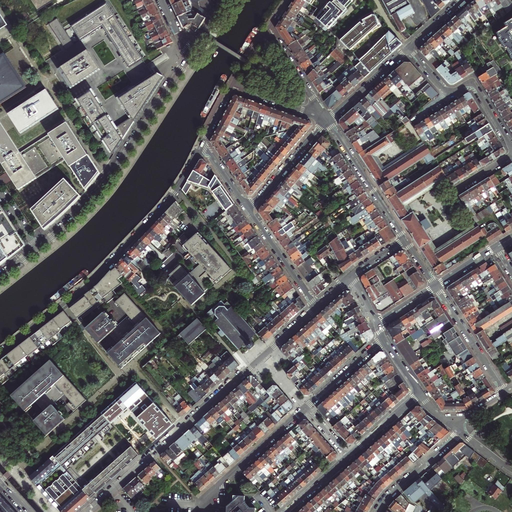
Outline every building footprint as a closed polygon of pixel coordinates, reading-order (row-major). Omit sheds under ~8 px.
[(30,0),(38,12),(53,1),(52,0),(30,0)] [(153,1),(152,0),(147,0),(143,2),(136,5),(139,11),(154,3),(153,1)] [(175,12),(177,17),(186,13),(191,11),(188,7),(190,6),(187,0),(184,0),(183,1),(172,6),(175,12)] [(294,0),(295,1),(299,3),(299,4),(303,7),(307,9),(310,5),(302,0),(294,0)] [(320,17),(318,20),(321,23),(328,30),(332,26),(334,27),(337,24),(335,22),(340,18),(343,15),(344,16),(346,15),(347,13),(346,12),(346,11),(347,10),(345,8),(351,2),(352,3),(354,0),(336,0),(337,0),(332,5),(330,7),(328,9),(327,8),(323,12),(320,16),(320,17)] [(404,36),(408,33),(406,30),(407,29),(402,21),(412,15),(415,13),(407,0),(381,0),(401,32),(404,36)] [(432,0),(421,0),(432,18),(437,13),(441,10),(434,2),(432,0)] [(432,0),(434,2),(441,10),(443,8),(446,6),(440,0),(432,0)] [(476,0),(475,1),(482,12),(488,8),(483,0),(476,0)] [(483,0),(488,8),(494,16),(496,14),(492,9),(496,7),(491,0),(483,0)] [(498,0),(501,4),(507,13),(511,8),(511,2),(510,0),(498,0)] [(293,3),(291,6),(304,14),(307,9),(303,7),(299,4),(299,3),(295,1),(293,3)] [(473,3),(470,5),(479,18),(484,15),(482,12),(475,1),(473,3)] [(156,6),(154,3),(139,11),(141,16),(148,13),(153,11),(152,10),(157,8),(156,6)] [(58,19),(49,24),(66,51),(103,27),(104,29),(107,34),(108,35),(113,44),(121,57),(125,62),(125,63),(129,68),(129,69),(144,60),(108,4),(107,5),(101,8),(101,9),(97,11),(85,19),(79,22),(78,23),(73,26),(72,25),(71,23),(65,27),(63,27),(62,25),(61,24),(59,21),(58,19)] [(468,6),(465,8),(469,14),(475,22),(477,21),(477,20),(479,18),(470,5),(468,6)] [(290,8),(289,10),(293,13),(292,13),(297,16),(301,18),(303,20),(304,18),(302,17),(304,14),(291,6),(290,8)] [(186,13),(177,17),(180,23),(183,30),(189,33),(191,30),(193,31),(195,28),(190,26),(191,25),(199,29),(202,24),(209,14),(200,8),(196,7),(194,11),(195,12),(193,15),(192,15),(186,17),(185,15),(186,15),(186,13)] [(158,12),(157,8),(152,10),(153,11),(148,13),(141,16),(144,22),(160,14),(158,12)] [(463,10),(456,17),(470,32),(473,30),(467,23),(469,20),(466,17),(469,14),(465,8),(463,10)] [(287,12),(285,15),(298,23),(300,20),(303,21),(304,20),(303,20),(301,18),(297,16),(292,13),(293,13),(289,10),(287,12)] [(161,17),(160,14),(144,22),(147,28),(154,24),(154,25),(158,23),(158,22),(162,20),(161,17)] [(340,41),(350,50),(350,51),(358,45),(359,43),(367,37),(368,35),(371,33),(381,27),(377,18),(375,14),(363,21),(361,22),(361,23),(355,28),(340,41)] [(284,17),(282,19),(287,22),(286,23),(291,26),(291,25),(295,28),(298,30),(299,28),(296,26),(298,23),(285,15),(284,17)] [(318,20),(312,15),(311,16),(314,20),(314,21),(320,24),(321,23),(318,20)] [(454,18),(451,21),(462,33),(463,34),(465,32),(467,35),(470,32),(456,17),(454,18)] [(281,22),(279,24),(292,33),(295,28),(291,25),(291,26),(286,23),(287,22),(282,19),(281,22)] [(511,32),(511,19),(504,24),(506,28),(497,34),(499,38),(498,39),(505,51),(507,50),(510,55),(510,56),(511,59),(511,35),(511,33),(511,32)] [(164,22),(162,20),(158,22),(158,23),(154,25),(154,24),(147,28),(149,32),(156,28),(156,30),(165,25),(164,22)] [(449,23),(446,25),(461,42),(464,40),(459,35),(462,33),(451,21),(449,23)] [(286,44),(288,46),(297,41),(301,39),(298,37),(292,33),(279,24),(276,28),(281,34),(286,44)] [(166,28),(165,25),(156,30),(157,31),(150,35),(152,38),(154,37),(159,35),(159,36),(163,34),(163,33),(167,30),(166,28)] [(444,27),(442,30),(451,40),(454,38),(459,44),(461,42),(446,25),(444,27)] [(169,33),(167,30),(163,33),(163,34),(159,36),(159,35),(154,37),(155,40),(153,41),(154,44),(157,43),(160,41),(159,39),(162,37),(163,40),(170,37),(169,33)] [(440,31),(437,34),(449,48),(452,46),(456,50),(458,48),(451,40),(442,30),(440,31)] [(359,60),(370,73),(376,68),(399,48),(403,44),(389,32),(383,38),(368,54),(363,57),(359,60)] [(435,35),(432,38),(439,46),(442,43),(443,45),(443,46),(448,51),(447,52),(451,56),(454,54),(455,54),(449,48),(437,34),(435,35)] [(171,39),(170,37),(163,40),(160,41),(157,43),(159,49),(173,42),(171,39)] [(290,49),(291,50),(295,48),(296,48),(300,46),(300,45),(305,42),(309,39),(307,37),(302,40),(298,43),(297,41),(288,46),(290,49)] [(361,55),(363,57),(368,54),(383,38),(382,37),(379,39),(372,46),(370,49),(366,52),(361,55)] [(340,41),(337,38),(337,47),(344,55),(350,50),(340,41)] [(430,40),(428,42),(439,55),(441,56),(443,55),(445,58),(448,55),(439,46),(432,38),(430,40)] [(293,54),(294,56),(303,50),(302,48),(305,45),(310,41),(309,39),(305,42),(300,45),(300,46),(296,48),(295,48),(291,50),(293,54)] [(469,43),(481,61),(485,59),(473,40),(469,43)] [(426,44),(423,46),(435,59),(439,55),(428,42),(426,44)] [(296,59),(297,60),(302,57),(302,58),(306,55),(310,52),(315,47),(314,45),(308,50),(308,49),(304,52),(303,50),(294,56),(296,59)] [(420,51),(432,65),(437,61),(435,59),(423,46),(422,47),(420,49),(420,51)] [(299,63),(301,65),(309,60),(313,57),(312,55),(317,49),(315,47),(310,52),(306,55),(302,58),(302,57),(297,60),(299,63)] [(344,55),(337,47),(330,54),(337,61),(327,70),(332,74),(348,60),(344,55)] [(59,70),(71,90),(101,70),(90,51),(59,70)] [(470,74),(474,72),(466,59),(463,61),(457,52),(455,54),(454,54),(460,63),(468,76),(470,74)] [(302,68),(303,69),(308,67),(313,65),(312,64),(316,62),(318,60),(323,55),(321,53),(314,59),(311,62),(309,60),(301,65),(302,68)] [(0,104),(26,87),(15,69),(5,54),(0,57),(0,104)] [(358,64),(355,67),(365,79),(368,76),(370,73),(359,60),(357,58),(355,60),(356,61),(355,61),(358,64)] [(306,74),(308,77),(318,66),(321,63),(318,60),(316,62),(312,64),(313,65),(308,67),(303,69),(306,74)] [(455,84),(463,79),(455,71),(452,74),(448,70),(445,67),(449,64),(446,60),(445,61),(446,62),(441,66),(436,70),(446,81),(449,84),(450,85),(452,85),(453,85),(454,85),(455,84)] [(432,65),(436,70),(441,66),(437,61),(432,65)] [(481,82),(482,84),(495,76),(502,71),(494,61),(488,65),(491,70),(484,74),(478,78),(481,82)] [(411,63),(404,63),(400,67),(394,72),(409,88),(413,85),(415,87),(418,88),(426,80),(418,72),(411,63)] [(465,78),(468,76),(460,63),(454,67),(453,65),(451,66),(455,71),(463,79),(465,78)] [(365,79),(355,67),(353,65),(348,69),(352,74),(360,83),(363,80),(365,79)] [(311,81),(312,83),(324,75),(321,69),(318,66),(308,77),(311,81)] [(358,85),(360,83),(352,74),(349,77),(349,75),(345,71),(342,74),(354,88),(358,85)] [(409,88),(394,72),(391,75),(388,78),(398,89),(403,84),(405,86),(404,87),(407,91),(410,94),(413,92),(409,88)] [(314,86),(316,88),(330,79),(326,74),(324,75),(312,83),(314,86)] [(352,90),(354,88),(342,74),(336,80),(337,81),(340,84),(348,93),(352,90)] [(130,95),(120,102),(126,116),(128,116),(128,117),(126,117),(129,124),(133,128),(148,105),(164,82),(166,78),(160,75),(156,78),(155,77),(147,82),(148,84),(147,84),(146,83),(139,88),(140,90),(139,90),(138,89),(130,94),(132,96),(131,96),(130,95)] [(484,87),(485,89),(498,81),(495,76),(482,84),(484,87)] [(398,89),(388,78),(386,80),(383,82),(390,90),(397,98),(402,93),(398,89)] [(318,92),(319,94),(327,88),(332,85),(337,81),(336,80),(333,83),(332,82),(331,82),(330,79),(316,88),(318,92)] [(487,92),(488,94),(501,86),(499,82),(498,82),(498,81),(485,89),(487,92)] [(490,97),(491,99),(507,89),(511,85),(508,81),(506,82),(508,86),(503,89),(501,86),(488,94),(490,97)] [(390,90),(383,82),(382,83),(376,89),(375,89),(374,90),(381,98),(390,90)] [(346,95),(348,93),(340,84),(335,88),(337,91),(343,98),(346,95)] [(430,85),(429,84),(415,95),(413,92),(410,94),(407,91),(403,94),(411,104),(425,92),(431,87),(430,85)] [(433,89),(431,87),(425,92),(432,100),(438,95),(433,89)] [(493,102),(494,104),(508,95),(509,95),(508,92),(509,91),(507,89),(491,99),(493,102)] [(27,102),(8,114),(15,126),(20,134),(59,110),(46,90),(27,102)] [(381,98),(374,90),(372,92),(369,94),(376,102),(381,98)] [(337,91),(332,95),(337,103),(341,100),(343,98),(337,91)] [(79,102),(104,141),(110,137),(101,122),(108,117),(108,116),(103,108),(93,93),(79,102)] [(475,113),(480,110),(471,94),(470,94),(470,93),(469,93),(468,93),(467,94),(464,96),(472,109),(475,113)] [(376,102),(369,94),(367,96),(363,100),(360,103),(370,114),(372,112),(372,113),(378,120),(381,117),(394,132),(397,130),(405,125),(391,110),(389,112),(380,102),(378,104),(376,102)] [(241,98),(234,95),(228,108),(236,113),(239,107),(243,109),(246,99),(241,98)] [(332,95),(325,102),(329,108),(331,108),(335,105),(337,103),(332,95)] [(496,107),(497,109),(510,101),(511,99),(511,96),(510,98),(508,95),(494,104),(496,107)] [(472,109),(464,96),(462,97),(459,99),(467,112),(472,109)] [(250,101),(246,99),(243,109),(241,114),(242,114),(241,115),(240,118),(242,119),(243,115),(246,116),(252,101),(250,101)] [(399,99),(389,107),(391,110),(405,125),(410,121),(409,120),(400,109),(404,105),(399,99)] [(467,112),(459,99),(457,101),(454,102),(461,114),(462,115),(467,112)] [(382,100),(380,102),(389,112),(391,110),(389,107),(382,100)] [(255,103),(252,101),(246,116),(252,118),(257,103),(255,103)] [(499,112),(500,114),(509,108),(511,106),(511,104),(510,101),(497,109),(499,112)] [(461,114),(454,102),(452,104),(449,105),(457,119),(458,118),(458,116),(461,114)] [(261,105),(257,103),(252,118),(257,120),(263,105),(261,105)] [(370,114),(360,103),(357,105),(353,109),(357,113),(360,111),(363,114),(361,116),(365,122),(366,123),(369,126),(376,121),(371,115),(370,114)] [(266,106),(263,105),(257,120),(256,124),(262,126),(262,124),(268,107),(266,106)] [(457,119),(449,105),(446,107),(444,109),(451,121),(452,122),(454,120),(456,123),(458,121),(457,119)] [(271,108),(268,107),(262,124),(264,125),(268,126),(271,118),(274,109),(271,108)] [(226,111),(225,114),(233,118),(234,115),(238,118),(238,117),(240,118),(241,115),(236,113),(228,108),(226,111)] [(502,117),(503,119),(511,112),(511,108),(510,110),(509,108),(500,114),(502,117)] [(277,110),(274,109),(271,118),(274,119),(272,125),(274,126),(279,111),(277,110)] [(357,113),(353,109),(346,115),(340,120),(339,125),(346,134),(351,131),(349,128),(352,125),(354,127),(357,124),(358,126),(365,122),(361,116),(357,113)] [(451,121),(444,109),(442,110),(439,112),(448,126),(451,125),(449,122),(451,121)] [(282,112),(279,111),(274,126),(277,127),(279,121),(282,122),(285,113),(282,112)] [(448,126),(439,112),(437,113),(434,115),(442,129),(445,127),(447,129),(449,128),(448,126)] [(505,122),(506,124),(511,119),(511,112),(503,119),(505,122)] [(288,114),(285,113),(282,122),(285,123),(283,129),(285,130),(290,115),(288,114)] [(224,116),(222,119),(236,126),(239,121),(233,118),(225,114),(224,116)] [(472,128),(486,119),(485,117),(483,114),(477,117),(472,120),(467,123),(470,127),(468,129),(468,130),(472,128)] [(293,116),(290,115),(285,130),(287,130),(288,129),(290,124),(293,126),(294,124),(296,117),(293,116)] [(442,129),(434,115),(432,116),(429,118),(439,134),(441,133),(440,131),(443,129),(442,129)] [(110,137),(104,141),(114,156),(124,142),(121,137),(118,132),(114,126),(114,125),(109,117),(108,117),(101,122),(110,137)] [(304,120),(296,117),(294,124),(300,126),(298,128),(305,135),(312,126),(312,122),(304,120)] [(439,134),(429,118),(427,119),(424,121),(432,134),(435,133),(436,135),(439,134)] [(221,121),(219,124),(233,131),(236,126),(222,119),(221,121)] [(471,136),(489,125),(488,122),(486,119),(472,128),(474,131),(470,134),(471,136)] [(0,121),(0,160),(7,172),(10,176),(13,180),(19,189),(64,160),(69,167),(85,191),(99,174),(88,156),(87,156),(81,146),(66,123),(20,153),(17,149),(6,132),(0,121)] [(364,151),(359,154),(365,165),(380,187),(393,178),(423,159),(427,165),(436,160),(431,153),(429,150),(422,139),(414,127),(410,121),(405,125),(397,130),(399,133),(409,126),(421,144),(384,167),(377,157),(393,147),(388,139),(390,138),(389,135),(382,140),(372,146),(364,151)] [(432,134),(424,121),(422,122),(419,124),(427,137),(430,136),(432,140),(435,138),(432,134)] [(351,131),(346,134),(347,137),(349,139),(363,130),(369,126),(366,123),(365,122),(358,126),(351,131)] [(129,124),(121,137),(124,142),(133,128),(129,124)] [(218,126),(217,129),(232,138),(234,135),(231,134),(233,131),(219,124),(218,126)] [(427,137),(419,124),(417,125),(414,127),(422,139),(425,136),(426,138),(427,137)] [(479,140),(493,131),(492,128),(489,125),(471,136),(465,140),(468,144),(478,137),(479,140)] [(303,137),(305,135),(298,128),(294,133),(301,139),(303,137)] [(215,132),(214,135),(222,139),(223,136),(229,139),(229,138),(231,140),(232,138),(217,129),(215,132)] [(363,130),(349,139),(351,143),(352,145),(364,137),(362,134),(365,132),(363,130)] [(300,141),(301,139),(294,133),(292,135),(287,131),(285,133),(297,143),(300,141)] [(364,137),(352,145),(356,150),(359,154),(364,151),(361,146),(362,145),(363,143),(366,141),(365,140),(368,138),(368,137),(369,136),(374,141),(371,143),(372,146),(382,140),(379,137),(373,131),(364,137)] [(480,147),(497,137),(495,134),(493,131),(479,140),(477,142),(480,147)] [(296,145),(297,143),(285,133),(282,138),(286,142),(293,148),(296,145)] [(210,142),(219,155),(226,149),(222,142),(223,141),(224,140),(222,139),(214,135),(213,137),(211,140),(210,142)] [(320,140),(317,143),(325,150),(330,144),(322,137),(320,140)] [(491,147),(500,142),(499,140),(497,137),(480,147),(478,148),(480,152),(487,148),(487,146),(489,144),(491,147)] [(292,150),(293,148),(286,142),(284,144),(280,140),(278,142),(283,146),(290,152),(292,150)] [(490,156),(503,147),(502,145),(500,142),(491,147),(493,151),(490,152),(489,152),(486,154),(488,157),(490,156)] [(325,150),(317,143),(315,145),(313,148),(321,154),(326,159),(328,157),(323,153),(326,150),(325,150)] [(221,158),(222,160),(232,152),(231,150),(233,148),(232,145),(226,149),(219,155),(221,158)] [(284,159),(286,157),(279,151),(274,146),(272,145),(268,149),(275,155),(282,161),(284,159)] [(288,154),(290,152),(283,146),(281,148),(277,145),(276,146),(275,145),(274,146),(279,151),(286,157),(288,154)] [(490,156),(494,160),(501,156),(506,152),(503,147),(490,156)] [(321,154),(313,148),(311,150),(308,154),(322,166),(326,163),(319,157),(321,154)] [(334,158),(341,154),(339,152),(337,148),(329,153),(334,158)] [(224,162),(226,164),(241,154),(238,149),(232,152),(222,160),(224,162)] [(281,163),(282,161),(275,155),(268,149),(264,154),(271,159),(278,166),(281,163)] [(465,159),(474,173),(476,171),(478,170),(469,156),(466,157),(464,153),(466,151),(465,149),(461,152),(465,159)] [(228,168),(229,169),(242,160),(240,158),(245,155),(243,152),(241,154),(226,164),(228,168)] [(469,156),(478,170),(480,169),(483,167),(480,162),(473,153),(469,155),(469,156)] [(277,167),(278,166),(271,159),(264,154),(261,158),(263,160),(274,170),(277,167)] [(322,166),(308,154),(306,156),(302,161),(300,164),(312,174),(318,167),(324,172),(325,172),(327,170),(326,169),(322,166)] [(331,168),(344,159),(343,157),(341,154),(334,158),(329,162),(331,165),(326,169),(327,170),(331,168)] [(480,162),(483,167),(488,164),(494,160),(490,156),(488,157),(480,162)] [(336,172),(347,164),(346,163),(344,159),(331,168),(334,173),(336,172)] [(462,163),(470,175),(472,174),(474,173),(465,159),(464,159),(465,161),(462,163)] [(200,160),(194,171),(211,182),(213,178),(202,172),(207,164),(203,160),(201,160),(200,160)] [(231,172),(233,174),(245,166),(246,165),(242,160),(229,169),(231,172)] [(273,171),(274,170),(263,160),(259,164),(271,174),(273,171)] [(456,164),(465,178),(468,177),(470,175),(462,163),(460,161),(456,163),(456,164)] [(448,169),(457,183),(460,182),(461,181),(452,167),(452,166),(449,168),(445,162),(444,162),(448,169)] [(269,176),(271,174),(259,164),(258,163),(254,168),(255,169),(260,173),(267,179),(269,176)] [(510,177),(511,176),(511,163),(501,170),(503,175),(506,173),(507,175),(508,174),(510,177)] [(312,174),(300,164),(298,165),(295,169),(309,181),(314,185),(316,183),(312,180),(315,176),(312,174)] [(339,177),(351,170),(349,168),(347,164),(336,172),(339,177)] [(452,167),(461,181),(464,179),(465,178),(456,164),(452,167)] [(235,177),(236,179),(248,171),(245,166),(233,174),(235,177)] [(398,194),(388,200),(392,205),(411,235),(419,230),(403,204),(446,176),(445,174),(440,166),(398,194)] [(215,175),(209,167),(206,171),(214,177),(215,175)] [(266,180),(267,179),(260,173),(255,169),(251,173),(256,177),(263,183),(266,180)] [(309,181),(295,169),(294,170),(292,173),(305,185),(309,181)] [(448,172),(445,174),(446,176),(452,186),(455,184),(457,183),(448,169),(447,170),(448,172)] [(238,182),(239,184),(247,178),(249,177),(251,175),(249,173),(251,172),(249,170),(248,171),(236,179),(238,182)] [(343,183),(355,176),(353,174),(351,170),(339,177),(334,181),(337,187),(343,183)] [(213,178),(211,182),(194,171),(183,190),(186,195),(192,185),(209,190),(223,210),(224,209),(226,211),(235,204),(231,199),(217,179),(215,175),(214,177),(213,178)] [(262,185),(263,183),(256,177),(251,173),(251,172),(249,173),(251,175),(249,177),(250,179),(251,178),(254,180),(253,181),(252,182),(259,188),(262,185)] [(305,185),(292,173),(290,175),(288,177),(299,187),(301,185),(305,188),(306,186),(305,185)] [(500,183),(494,175),(489,178),(495,187),(500,183)] [(346,189),(358,181),(357,179),(355,176),(343,183),(345,186),(342,189),(343,189),(341,191),(342,192),(346,189)] [(252,196),(259,188),(252,182),(253,181),(254,180),(251,178),(250,179),(249,177),(247,178),(239,184),(244,191),(248,196),(252,196)] [(299,187),(288,177),(287,179),(285,181),(299,194),(302,196),(301,193),(297,189),(299,187)] [(393,178),(380,187),(381,190),(384,193),(404,180),(403,177),(395,182),(393,178)] [(495,187),(489,178),(487,179),(485,181),(492,193),(495,191),(496,193),(498,192),(495,187)] [(404,180),(384,193),(386,196),(388,200),(398,194),(396,191),(408,183),(406,179),(404,180)] [(50,193),(32,210),(42,225),(45,229),(49,226),(53,222),(57,219),(66,210),(80,197),(64,180),(50,193)] [(299,194),(285,181),(283,183),(281,186),(292,195),(294,193),(297,196),(299,194)] [(353,193),(362,187),(360,184),(358,181),(346,189),(350,195),(353,193)] [(492,193),(485,181),(483,182),(481,183),(490,197),(494,204),(498,201),(496,199),(494,200),(491,196),(494,195),(492,193)] [(490,197),(481,183),(479,184),(476,186),(484,198),(487,196),(488,198),(490,197)] [(292,195),(281,186),(279,187),(277,190),(296,205),(297,203),(290,197),(292,195)] [(484,198),(476,186),(474,187),(472,189),(481,203),(483,206),(485,205),(483,201),(485,200),(484,198)] [(349,204),(366,193),(364,190),(362,187),(353,193),(354,195),(349,199),(350,200),(348,202),(349,204)] [(481,203),(472,189),(470,190),(468,191),(476,204),(477,205),(481,203)] [(296,205),(277,190),(276,191),(274,194),(286,205),(287,206),(288,204),(293,208),(296,205)] [(476,204),(468,191),(466,192),(464,194),(472,208),(474,207),(473,205),(476,204)] [(353,209),(370,198),(368,196),(366,193),(349,204),(353,209)] [(286,205),(274,194),(272,195),(270,199),(280,208),(281,209),(289,216),(290,216),(291,215),(283,208),(286,205)] [(472,208),(464,194),(462,195),(459,197),(462,202),(473,217),(477,215),(472,208)] [(356,216),(373,204),(372,202),(370,198),(353,209),(352,210),(356,216)] [(280,208),(270,199),(268,201),(266,203),(273,210),(277,213),(281,209),(280,208)] [(174,205),(165,214),(177,225),(180,222),(177,219),(183,212),(175,203),(174,205)] [(273,210),(266,203),(260,209),(260,211),(260,213),(267,223),(268,225),(274,221),(269,214),(273,210)] [(226,211),(223,214),(225,217),(238,208),(237,207),(235,204),(226,211)] [(364,218),(377,210),(376,208),(373,204),(356,216),(349,220),(353,226),(364,218)] [(477,215),(473,217),(476,223),(494,212),(490,206),(477,215)] [(238,208),(225,217),(228,221),(241,212),(240,211),(238,208)] [(501,213),(511,229),(511,218),(510,215),(506,208),(503,210),(504,211),(501,213)] [(0,264),(2,263),(27,243),(5,210),(0,213),(0,240),(1,242),(0,242),(0,264)] [(366,225),(381,216),(379,213),(377,210),(364,218),(366,221),(364,223),(366,225)] [(494,212),(506,233),(509,231),(511,229),(501,213),(500,211),(497,213),(496,211),(494,212)] [(241,212),(228,221),(227,221),(230,226),(243,216),(242,215),(241,212)] [(304,213),(298,217),(301,222),(308,216),(304,213)] [(162,217),(173,228),(175,227),(176,229),(178,226),(177,225),(165,214),(164,215),(162,217)] [(245,218),(243,216),(230,226),(233,230),(234,229),(246,220),(245,218)] [(275,226),(271,229),(273,232),(274,234),(287,225),(285,223),(291,218),(290,216),(289,216),(287,218),(279,223),(280,224),(276,227),(275,226)] [(371,230),(384,221),(383,219),(381,216),(366,225),(369,231),(371,230)] [(158,221),(170,232),(171,233),(175,230),(173,228),(162,217),(160,219),(158,221)] [(274,221),(268,225),(270,228),(271,229),(275,226),(276,227),(280,224),(279,223),(287,218),(286,217),(282,219),(278,221),(276,219),(274,221)] [(246,220),(234,229),(237,233),(249,224),(248,223),(246,220)] [(155,225),(167,236),(170,232),(158,221),(156,223),(155,225)] [(380,231),(388,226),(386,224),(384,221),(371,230),(372,232),(374,230),(376,234),(380,231)] [(287,225),(274,234),(276,237),(277,238),(282,235),(282,236),(286,233),(286,232),(294,227),(293,225),(291,222),(287,225)] [(330,224),(328,222),(323,226),(326,230),(331,226),(330,224)] [(481,230),(485,236),(489,243),(496,238),(503,234),(497,225),(494,223),(491,223),(488,225),(492,230),(488,232),(485,227),(481,230)] [(251,227),(249,224),(237,233),(239,235),(239,236),(239,237),(252,229),(251,227)] [(152,228),(163,240),(167,236),(155,225),(153,226),(152,228)] [(374,235),(381,246),(395,237),(392,233),(388,226),(380,231),(376,234),(374,235)] [(282,235),(277,238),(279,241),(281,243),(293,234),(291,231),(295,228),(294,227),(286,232),(286,233),(282,236),(282,235)] [(419,230),(411,235),(425,257),(426,258),(428,260),(434,270),(443,264),(485,236),(481,230),(479,227),(436,255),(419,230)] [(148,232),(160,243),(163,240),(152,228),(150,230),(148,232)] [(236,243),(237,245),(241,243),(255,233),(254,231),(252,229),(239,237),(236,240),(237,241),(238,240),(239,241),(236,243)] [(371,241),(376,249),(379,248),(381,246),(374,235),(372,232),(371,230),(369,231),(371,235),(372,235),(373,236),(369,238),(371,241)] [(147,238),(152,243),(158,249),(162,245),(160,243),(148,232),(146,234),(144,236),(143,237),(146,239),(147,238)] [(167,279),(192,306),(206,293),(198,285),(209,275),(217,283),(232,270),(198,232),(189,240),(185,235),(178,241),(189,253),(191,255),(203,268),(192,278),(180,266),(168,276),(169,278),(167,279)] [(255,233),(241,243),(247,251),(241,256),(247,265),(251,263),(248,259),(250,257),(251,257),(249,254),(251,252),(253,251),(252,250),(262,243),(261,241),(257,236),(255,233)] [(293,234),(281,243),(283,246),(283,247),(288,244),(289,245),(293,243),(292,241),(300,236),(302,235),(301,233),(295,237),(293,234)] [(360,237),(370,253),(373,251),(376,249),(371,241),(367,243),(367,242),(362,235),(360,237)] [(288,244),(283,247),(286,250),(287,252),(295,246),(299,244),(297,241),(301,238),(300,236),(292,241),(293,243),(289,245),(288,244)] [(141,239),(148,246),(152,243),(147,238),(146,239),(143,237),(142,238),(141,239)] [(333,241),(326,247),(330,253),(331,252),(332,254),(335,261),(343,273),(345,272),(352,266),(353,265),(341,243),(339,239),(338,237),(333,241)] [(359,249),(364,257),(368,255),(370,253),(360,237),(357,239),(362,247),(359,249)] [(137,243),(149,254),(150,253),(149,251),(151,249),(148,246),(141,239),(139,241),(137,243)] [(341,243),(353,265),(357,262),(359,261),(354,253),(348,243),(346,240),(341,243)] [(354,253),(359,261),(362,259),(364,257),(359,249),(353,240),(348,243),(354,253)] [(134,246),(144,256),(146,258),(149,254),(137,243),(136,244),(134,246)] [(253,251),(251,252),(253,255),(265,247),(264,245),(262,243),(252,250),(253,251)] [(295,246),(287,252),(289,255),(291,257),(295,254),(296,255),(300,253),(299,251),(308,245),(306,243),(301,247),(299,244),(295,246)] [(295,254),(291,257),(293,261),(294,263),(306,254),(304,252),(312,246),(310,244),(308,245),(299,251),(300,253),(296,255),(295,254)] [(163,253),(164,254),(166,252),(169,250),(171,247),(169,245),(166,249),(167,250),(163,253)] [(131,250),(141,260),(144,256),(134,246),(133,248),(131,250)] [(267,250),(265,247),(253,255),(255,260),(268,251),(267,250)] [(326,247),(319,252),(326,262),(328,265),(330,264),(326,258),(332,254),(331,252),(330,253),(326,247)] [(127,254),(138,264),(139,265),(142,263),(143,262),(141,260),(131,250),(129,251),(127,254)] [(172,254),(169,250),(166,252),(164,254),(168,259),(172,254)] [(270,254),(268,251),(255,260),(252,261),(251,263),(247,265),(250,269),(253,267),(251,264),(255,261),(257,264),(270,255),(270,254)] [(306,254),(294,263),(296,266),(298,268),(305,262),(303,260),(308,256),(307,255),(311,252),(310,251),(306,254)] [(401,251),(388,259),(389,261),(391,260),(393,264),(397,261),(401,267),(410,261),(407,256),(404,252),(401,251)] [(315,255),(322,265),(326,262),(319,252),(315,255)] [(180,266),(191,255),(189,253),(178,263),(180,266)] [(125,279),(141,299),(151,291),(148,287),(147,288),(147,287),(144,290),(139,283),(134,278),(136,276),(135,275),(139,271),(135,267),(138,264),(127,254),(124,257),(122,259),(132,270),(131,271),(133,272),(130,275),(129,273),(127,276),(128,276),(125,279)] [(272,258),(270,255),(257,264),(255,266),(258,270),(260,269),(273,259),(272,258)] [(143,262),(142,263),(146,267),(151,262),(146,258),(143,262)] [(443,264),(434,270),(436,273),(438,276),(461,261),(459,258),(445,267),(443,264)] [(120,261),(118,263),(128,273),(130,271),(130,272),(131,271),(132,270),(122,259),(120,261)] [(275,262),(273,259),(260,269),(263,273),(276,263),(275,262)] [(305,262),(298,268),(301,273),(307,281),(308,283),(314,279),(319,275),(316,270),(313,272),(306,261),(305,262)] [(412,264),(410,261),(401,267),(397,269),(397,270),(399,273),(404,269),(405,272),(414,266),(412,264)] [(478,276),(490,268),(486,262),(480,267),(474,270),(478,276)] [(128,273),(118,263),(117,264),(115,266),(123,276),(124,276),(128,273)] [(278,266),(276,263),(263,273),(261,274),(264,278),(268,275),(279,268),(278,266)] [(495,265),(490,268),(478,276),(482,282),(483,282),(483,281),(485,280),(484,278),(498,269),(497,267),(495,265)] [(123,276),(115,266),(115,267),(114,268),(112,270),(113,271),(112,272),(111,270),(102,280),(96,286),(68,307),(77,318),(81,323),(84,321),(82,319),(105,301),(107,303),(117,295),(113,290),(121,283),(122,282),(120,279),(122,278),(123,276)] [(416,269),(414,266),(405,272),(402,274),(406,279),(409,277),(417,272),(416,269)] [(375,268),(373,269),(380,281),(381,282),(384,280),(376,267),(375,268)] [(281,271),(279,268),(268,275),(264,278),(267,282),(269,281),(282,272),(281,271)] [(367,273),(366,274),(372,286),(380,281),(373,269),(367,273)] [(499,272),(498,269),(484,278),(485,280),(488,278),(490,280),(500,273),(499,272)] [(473,271),(470,273),(478,285),(482,282),(478,276),(474,270),(473,271)] [(283,274),(282,272),(269,281),(270,282),(271,281),(272,282),(268,285),(269,287),(270,286),(285,276),(283,274)] [(421,278),(417,272),(409,277),(417,290),(424,285),(424,283),(421,278)] [(469,274),(466,275),(474,287),(478,285),(470,273),(469,274)] [(502,275),(500,273),(490,280),(485,283),(488,287),(492,284),(503,277),(502,275)] [(366,290),(372,286),(366,274),(362,277),(361,278),(361,280),(366,290)] [(314,279),(308,283),(311,287),(313,289),(323,282),(324,281),(320,275),(319,275),(314,279)] [(465,276),(463,278),(470,290),(474,287),(466,275),(465,276)] [(286,278),(285,276),(270,286),(273,290),(275,289),(287,280),(286,278)] [(505,280),(503,277),(492,284),(495,288),(505,281),(505,280)] [(461,279),(459,280),(466,292),(470,290),(463,278),(461,279)] [(289,282),(287,280),(275,289),(277,293),(290,284),(289,282)] [(401,300),(404,298),(399,289),(393,280),(384,286),(388,292),(391,297),(395,304),(401,300)] [(457,281),(455,283),(462,295),(466,292),(459,280),(457,281)] [(370,296),(373,302),(377,299),(388,292),(384,286),(381,282),(380,281),(372,286),(366,290),(370,296)] [(507,284),(505,281),(495,288),(490,291),(488,293),(490,295),(497,291),(498,292),(508,285),(507,284)] [(323,282),(313,289),(315,293),(317,296),(328,287),(323,282)] [(414,292),(408,283),(399,289),(404,298),(410,294),(414,292)] [(453,284),(451,285),(459,297),(460,296),(462,295),(455,283),(453,284)] [(292,287),(290,284),(277,293),(280,297),(282,297),(285,294),(293,289),(292,287)] [(452,298),(455,303),(461,299),(460,296),(459,297),(451,285),(448,287),(447,290),(452,298)] [(510,288),(508,285),(498,292),(494,295),(497,299),(500,296),(511,290),(510,288)] [(305,306),(293,289),(285,294),(287,296),(289,298),(300,311),(303,308),(305,306)] [(511,291),(511,290),(500,296),(503,301),(511,294),(511,291)] [(348,292),(345,291),(337,299),(333,303),(341,311),(343,309),(344,310),(350,307),(349,305),(356,301),(351,292),(348,292)] [(104,313),(85,329),(98,344),(109,334),(118,344),(113,348),(112,347),(108,351),(109,352),(107,353),(121,369),(161,334),(125,294),(116,302),(122,309),(129,316),(117,327),(116,326),(117,325),(115,322),(113,323),(108,318),(110,317),(107,314),(106,315),(104,313)] [(511,294),(503,301),(506,305),(511,300),(511,294)] [(457,305),(458,307),(473,297),(472,295),(469,296),(468,295),(461,299),(455,303),(457,305)] [(459,309),(460,311),(476,301),(473,297),(458,307),(459,309)] [(299,313),(300,311),(289,298),(285,301),(297,314),(299,313)] [(425,303),(417,308),(422,316),(428,325),(434,321),(429,313),(431,312),(431,313),(433,312),(441,307),(435,298),(432,298),(425,303)] [(383,312),(392,306),(388,299),(380,304),(377,299),(373,302),(376,308),(377,311),(383,312)] [(295,316),(297,314),(285,301),(285,300),(281,303),(294,318),(295,316)] [(511,300),(506,305),(502,307),(499,309),(495,312),(487,317),(471,327),(474,331),(476,335),(483,330),(511,312),(511,300)] [(221,301),(207,314),(219,329),(217,331),(217,332),(221,337),(222,337),(225,335),(233,344),(232,344),(233,347),(235,346),(239,350),(243,346),(244,348),(246,347),(250,350),(252,348),(255,346),(251,342),(254,340),(252,338),(256,334),(227,302),(225,305),(221,301)] [(462,314),(463,315),(477,305),(479,304),(478,302),(477,303),(476,301),(460,311),(462,314)] [(288,322),(290,321),(278,307),(275,303),(274,302),(269,305),(274,311),(286,324),(288,322)] [(292,319),(294,318),(281,303),(278,307),(290,321),(292,319)] [(331,304),(329,306),(338,316),(342,313),(341,311),(333,303),(331,304)] [(465,317),(466,319),(480,310),(477,305),(463,315),(465,317)] [(326,308),(324,310),(334,320),(336,318),(342,325),(342,322),(338,316),(329,306),(326,308)] [(360,310),(359,307),(352,310),(347,313),(349,318),(361,312),(360,310)] [(441,307),(433,312),(436,317),(438,317),(438,318),(445,314),(443,312),(441,307)] [(410,312),(421,329),(423,328),(417,319),(422,316),(417,308),(415,309),(410,312)] [(322,312),(320,314),(331,326),(335,322),(334,320),(324,310),(322,312)] [(467,321),(468,323),(482,313),(480,310),(466,319),(467,321)] [(0,376),(4,373),(5,374),(40,345),(39,344),(58,330),(58,331),(71,321),(64,311),(55,318),(43,327),(37,331),(33,335),(28,339),(18,346),(0,360),(0,376)] [(284,326),(286,324),(274,311),(273,312),(272,311),(269,313),(270,314),(282,328),(284,326)] [(363,315),(361,312),(349,318),(342,322),(342,325),(341,329),(343,328),(349,325),(364,317),(363,315)] [(405,316),(410,323),(412,326),(414,324),(418,331),(421,329),(410,312),(408,314),(405,316)] [(470,326),(471,327),(487,317),(484,312),(482,313),(468,323),(470,326)] [(280,330),(282,328),(270,314),(265,318),(278,332),(280,330)] [(318,316),(316,318),(327,330),(331,326),(320,314),(318,316)] [(449,321),(445,314),(438,318),(434,321),(428,325),(423,328),(421,329),(425,334),(427,338),(432,335),(450,323),(449,321)] [(269,339),(273,336),(261,322),(255,315),(253,318),(259,324),(258,325),(262,330),(257,334),(265,343),(269,339)] [(403,317),(400,319),(407,330),(409,329),(408,328),(411,327),(409,324),(410,323),(405,316),(403,317)] [(365,320),(364,317),(349,325),(352,330),(367,322),(365,320)] [(275,334),(278,332),(265,318),(261,322),(273,336),(275,334)] [(314,319),(312,321),(324,335),(328,331),(327,330),(316,318),(314,319)] [(404,331),(407,330),(400,319),(399,320),(397,321),(404,331)] [(504,334),(511,328),(511,320),(500,328),(504,334)] [(181,337),(182,337),(189,346),(207,330),(199,321),(181,337)] [(310,323),(308,324),(320,338),(327,345),(328,345),(331,342),(324,335),(312,321),(310,323)] [(391,336),(393,339),(401,333),(402,334),(403,334),(403,332),(404,331),(397,321),(387,327),(387,329),(391,336)] [(368,325),(367,322),(352,330),(345,333),(340,336),(340,337),(346,343),(350,341),(353,339),(351,335),(359,331),(361,335),(371,330),(368,325)] [(452,326),(450,323),(432,335),(435,340),(441,336),(454,328),(452,326)] [(306,326),(304,328),(316,341),(320,338),(308,324),(306,326)] [(303,329),(300,331),(313,345),(316,341),(304,328),(303,329)] [(445,344),(459,335),(457,333),(454,328),(441,336),(444,340),(443,341),(445,344)] [(511,328),(504,334),(503,334),(504,335),(507,340),(509,343),(511,342),(511,341),(511,328)] [(411,336),(414,342),(425,334),(421,329),(418,331),(416,332),(411,336)] [(372,332),(371,330),(361,335),(359,336),(361,339),(364,337),(367,343),(373,338),(373,335),(372,332)] [(486,350),(488,353),(495,348),(492,344),(483,330),(476,335),(478,339),(482,344),(486,350)] [(298,333),(296,335),(306,346),(308,345),(310,347),(313,345),(300,331),(298,333)] [(395,342),(397,345),(405,339),(402,334),(401,333),(393,339),(395,342)] [(295,337),(292,339),(302,350),(306,346),(296,335),(295,337)] [(459,335),(445,344),(446,346),(448,344),(455,355),(456,357),(460,355),(468,349),(467,347),(460,338),(459,335)] [(497,341),(492,344),(495,348),(507,340),(504,335),(496,340),(497,341)] [(290,341),(288,343),(297,353),(298,354),(303,350),(302,350),(292,339),(290,341)] [(362,348),(353,339),(350,341),(359,351),(362,348)] [(399,347),(404,355),(412,350),(405,339),(397,345),(399,347)] [(430,339),(421,344),(423,348),(432,342),(430,339)] [(357,352),(359,351),(350,341),(346,343),(356,353),(357,352)] [(281,352),(291,362),(295,359),(293,357),(297,353),(288,343),(282,348),(282,350),(281,352)] [(354,355),(356,353),(346,343),(342,346),(352,357),(354,355)] [(350,358),(352,357),(342,346),(338,350),(348,360),(350,358)] [(491,358),(496,354),(499,353),(495,348),(488,353),(488,354),(490,357),(491,358)] [(471,354),(468,349),(460,355),(463,360),(461,361),(463,365),(473,358),(471,354)] [(343,364),(344,364),(335,353),(332,350),(331,351),(333,354),(331,356),(340,367),(343,364)] [(347,361),(348,360),(338,350),(335,353),(344,364),(347,361)] [(409,364),(411,366),(419,361),(412,350),(404,355),(409,364)] [(225,363),(224,364),(232,373),(236,369),(239,366),(227,352),(221,357),(225,363)] [(380,352),(366,364),(369,368),(373,365),(387,357),(384,352),(382,352),(380,352)] [(288,376),(290,379),(294,375),(298,372),(304,367),(303,366),(302,367),(299,363),(301,361),(306,365),(309,362),(312,360),(311,360),(309,358),(305,353),(300,357),(299,356),(291,363),(295,367),(288,373),(288,374),(288,376)] [(339,368),(340,367),(331,356),(330,355),(329,356),(330,357),(327,359),(337,370),(339,368)] [(155,357),(149,362),(156,370),(159,368),(156,365),(159,362),(155,357)] [(224,364),(217,357),(212,361),(213,363),(226,378),(229,375),(232,373),(224,364)] [(388,360),(387,357),(373,365),(374,367),(375,366),(377,369),(390,362),(388,360)] [(336,371),(337,370),(327,359),(326,358),(325,359),(326,360),(323,363),(333,373),(336,371)] [(475,361),(473,358),(463,365),(458,368),(458,369),(460,372),(461,373),(466,370),(477,363),(475,361)] [(51,360),(11,396),(25,411),(35,402),(44,412),(34,421),(47,436),(65,420),(43,395),(57,382),(66,393),(64,395),(77,409),(86,400),(51,360)] [(412,369),(414,371),(422,365),(419,361),(411,366),(412,369)] [(332,374),(333,373),(323,363),(323,362),(321,363),(322,364),(320,366),(329,377),(332,374)] [(391,365),(390,362),(377,369),(376,370),(377,371),(378,370),(380,374),(392,366),(391,365)] [(224,380),(226,378),(213,363),(209,366),(208,365),(207,366),(211,371),(221,382),(224,380)] [(415,373),(417,375),(429,367),(426,363),(425,364),(422,365),(414,371),(415,373)] [(478,365),(477,363),(466,370),(470,375),(480,368),(478,365)] [(511,381),(511,373),(510,371),(505,363),(502,365),(507,373),(507,374),(511,381)] [(364,366),(362,368),(372,379),(373,379),(374,378),(373,378),(376,375),(369,368),(366,364),(364,366)] [(328,378),(329,377),(320,366),(319,365),(318,366),(319,367),(316,369),(325,380),(328,378)] [(394,369),(392,366),(380,374),(383,378),(395,370),(394,369)] [(418,377),(420,380),(431,372),(429,370),(430,369),(429,367),(417,375),(418,377)] [(421,381),(423,384),(435,376),(434,374),(437,372),(437,371),(440,369),(438,367),(431,372),(420,380),(421,381)] [(361,369),(358,371),(368,382),(372,379),(362,368),(361,369)] [(480,368),(470,375),(464,378),(466,381),(469,379),(468,378),(469,377),(471,380),(473,383),(474,383),(475,382),(474,380),(484,374),(482,371),(480,368)] [(324,381),(325,380),(316,369),(315,369),(314,370),(315,371),(312,373),(322,384),(324,381)] [(219,384),(221,382),(211,371),(209,373),(207,370),(204,372),(217,386),(219,384)] [(397,373),(395,370),(383,378),(380,380),(381,381),(383,383),(384,384),(398,374),(397,373)] [(317,388),(318,387),(308,376),(304,371),(303,372),(307,377),(305,379),(314,390),(317,388)] [(357,372),(355,374),(365,385),(368,382),(358,371),(357,372)] [(215,388),(217,386),(204,372),(200,376),(200,377),(212,390),(215,388)] [(321,384),(322,384),(312,373),(311,372),(310,373),(311,374),(308,376),(318,387),(321,384)] [(353,376),(351,378),(361,388),(365,385),(355,374),(353,376)] [(400,377),(398,374),(384,384),(384,385),(391,392),(393,390),(398,387),(404,383),(403,382),(400,377)] [(474,380),(475,382),(477,385),(487,378),(485,376),(484,374),(474,380)] [(424,386),(426,388),(439,379),(436,375),(435,376),(423,384),(424,386)] [(204,397),(207,394),(193,379),(191,376),(189,377),(193,381),(193,383),(190,386),(193,389),(202,399),(204,397)] [(250,376),(247,380),(253,387),(256,390),(257,391),(258,393),(264,388),(253,376),(252,376),(250,376)] [(455,387),(460,384),(457,379),(455,376),(450,378),(455,387)] [(210,392),(212,390),(200,377),(198,379),(195,377),(193,379),(207,394),(210,392)] [(165,381),(168,383),(170,386),(172,388),(175,385),(168,378),(165,381)] [(308,395),(310,394),(301,382),(297,378),(293,382),(305,395),(307,395),(308,395)] [(350,379),(347,381),(358,393),(362,390),(361,388),(351,378),(350,379)] [(428,391),(429,392),(445,381),(444,380),(443,381),(441,378),(439,379),(426,388),(428,391)] [(487,378),(477,385),(480,390),(483,388),(484,391),(487,390),(490,395),(495,392),(493,387),(487,378)] [(313,391),(314,390),(305,379),(304,379),(301,382),(310,394),(313,391)] [(245,381),(242,383),(253,395),(257,391),(256,390),(254,392),(251,389),(253,387),(247,380),(245,381)] [(346,382),(344,384),(355,397),(359,394),(358,393),(347,381),(346,382)] [(431,395),(432,396),(445,388),(448,386),(445,381),(429,392),(431,395)] [(136,383),(101,414),(110,424),(111,425),(133,406),(146,395),(136,383)] [(256,409),(261,404),(264,401),(260,397),(257,400),(253,395),(242,383),(240,385),(238,388),(253,404),(251,405),(248,408),(252,412),(253,411),(256,409)] [(407,388),(404,383),(398,387),(399,389),(398,390),(398,391),(395,394),(393,390),(391,392),(399,402),(409,393),(409,391),(407,388)] [(342,386),(340,388),(351,400),(352,401),(353,400),(352,399),(355,397),(344,384),(342,386)] [(264,401),(279,389),(277,386),(275,386),(273,386),(267,392),(266,392),(268,394),(264,397),(263,395),(260,397),(264,401)] [(482,400),(484,399),(481,393),(478,389),(477,390),(475,387),(471,389),(473,393),(479,402),(482,400)] [(251,405),(253,404),(238,388),(236,389),(233,392),(242,402),(246,399),(251,405)] [(266,392),(267,392),(264,389),(264,388),(258,393),(257,391),(253,395),(257,400),(260,397),(263,395),(266,392)] [(338,389),(336,391),(348,404),(349,403),(349,402),(351,400),(340,388),(338,389)] [(434,399),(435,402),(446,394),(451,391),(450,389),(446,392),(445,390),(446,390),(445,388),(432,396),(434,399)] [(483,388),(480,390),(482,392),(481,393),(484,399),(488,397),(490,395),(487,390),(484,391),(483,388)] [(199,402),(202,399),(193,389),(187,394),(196,404),(199,402)] [(276,401),(284,394),(281,391),(279,389),(264,401),(261,404),(266,410),(270,407),(267,403),(273,397),(275,399),(274,401),(275,402),(276,401)] [(466,411),(468,409),(460,396),(458,391),(456,389),(450,394),(453,397),(455,400),(455,403),(456,403),(456,411),(462,411),(466,411)] [(335,392),(332,394),(344,408),(345,408),(349,405),(348,404),(336,391),(335,392)] [(239,405),(242,402),(233,392),(232,393),(229,395),(239,405)] [(398,403),(399,402),(391,392),(387,395),(396,405),(398,403)] [(471,407),(473,406),(468,396),(466,393),(460,396),(468,409),(471,407)] [(477,404),(479,402),(473,393),(468,396),(473,406),(474,406),(477,404)] [(273,408),(276,411),(289,400),(286,397),(284,394),(276,401),(278,403),(273,408)] [(331,396),(329,398),(340,411),(344,408),(332,394),(331,396)] [(394,406),(396,405),(387,395),(386,394),(383,396),(381,394),(380,395),(383,398),(392,409),(394,406)] [(439,407),(442,411),(442,404),(443,403),(446,403),(446,398),(448,397),(446,394),(435,402),(439,407)] [(156,440),(173,425),(146,395),(133,406),(136,409),(131,413),(156,440)] [(239,406),(239,405),(229,395),(228,396),(226,398),(235,409),(239,406)] [(189,411),(191,409),(188,406),(179,396),(175,400),(176,401),(186,413),(189,411)] [(184,415),(186,413),(176,401),(174,403),(169,397),(167,399),(182,417),(184,415)] [(235,409),(226,398),(224,400),(222,402),(232,413),(234,415),(238,412),(235,409)] [(327,399),(325,401),(337,414),(340,411),(329,398),(327,399)] [(387,413),(388,412),(378,400),(376,398),(372,402),(384,415),(387,413)] [(390,410),(392,409),(383,398),(380,401),(379,399),(378,400),(388,412),(390,410)] [(276,411),(271,415),(278,423),(283,418),(293,409),(293,407),(294,405),(289,400),(276,411)] [(324,402),(321,404),(333,418),(337,414),(325,401),(324,402)] [(232,413),(222,402),(220,403),(218,405),(228,416),(232,413)] [(383,416),(384,415),(372,402),(369,405),(370,406),(381,418),(383,416)] [(335,425),(338,423),(333,418),(321,404),(319,407),(318,408),(318,410),(326,420),(328,418),(330,420),(335,425)] [(228,416),(218,405),(216,407),(214,408),(223,419),(227,423),(231,419),(228,416)] [(379,420),(381,418),(370,406),(366,409),(366,410),(377,422),(379,420)] [(412,411),(406,416),(411,421),(423,410),(421,407),(417,406),(412,411)] [(244,419),(248,416),(244,411),(240,407),(239,408),(243,413),(240,415),(243,417),(244,419)] [(223,419),(214,408),(212,411),(209,413),(216,421),(218,423),(223,419)] [(275,425),(278,423),(271,415),(266,420),(256,409),(253,411),(260,419),(270,430),(275,425)] [(376,423),(377,422),(366,410),(363,413),(363,414),(373,425),(376,423)] [(425,413),(423,410),(411,421),(414,424),(410,428),(407,424),(404,427),(409,432),(420,422),(427,416),(425,413)] [(216,421),(209,413),(207,415),(204,418),(210,425),(213,423),(213,424),(216,421)] [(101,414),(52,457),(58,464),(61,467),(65,464),(68,467),(73,463),(70,459),(75,455),(78,458),(84,453),(81,450),(86,445),(89,449),(94,444),(91,441),(102,431),(105,434),(110,430),(107,427),(110,424),(101,414)] [(372,426),(373,425),(363,414),(359,417),(370,428),(372,426)] [(335,430),(337,432),(349,421),(347,419),(345,416),(338,423),(335,425),(333,427),(335,430)] [(430,418),(427,416),(420,422),(422,425),(416,430),(418,432),(420,431),(433,420),(430,418)] [(368,429),(370,428),(359,417),(356,420),(366,432),(368,429)] [(210,425),(204,418),(201,420),(194,426),(202,435),(208,430),(207,428),(210,425)] [(268,431),(270,430),(260,419),(255,423),(265,434),(268,431)] [(365,433),(366,432),(356,420),(354,422),(351,419),(349,421),(352,424),(353,425),(357,430),(362,435),(365,433)] [(297,433),(297,434),(310,423),(307,420),(303,420),(298,425),(295,428),(296,430),(298,432),(297,433)] [(435,422),(433,420),(420,431),(423,434),(416,440),(412,443),(414,444),(414,445),(438,424),(435,422)] [(339,434),(341,436),(351,427),(353,425),(352,424),(349,421),(337,432),(339,434)] [(398,423),(396,425),(407,438),(411,434),(409,432),(404,427),(400,422),(398,423)] [(263,436),(265,434),(255,423),(249,428),(250,429),(259,439),(263,436)] [(300,434),(302,437),(313,427),(312,426),(310,423),(297,434),(298,435),(300,434)] [(441,426),(438,424),(414,445),(417,447),(422,443),(430,436),(433,438),(432,439),(433,440),(434,439),(433,438),(444,428),(441,426)] [(394,427),(392,428),(403,441),(407,438),(396,425),(394,427)] [(202,435),(194,426),(192,428),(190,430),(199,441),(205,447),(209,443),(202,435)] [(304,441),(305,442),(317,431),(315,429),(313,427),(302,437),(305,440),(304,441)] [(343,439),(345,441),(356,431),(355,430),(354,431),(351,427),(341,436),(343,439)] [(390,430),(388,432),(400,445),(404,442),(403,441),(392,428),(390,430)] [(450,432),(444,428),(433,438),(434,439),(433,440),(429,443),(432,445),(431,446),(432,447),(437,443),(450,432)] [(258,441),(259,439),(250,429),(245,433),(254,443),(258,441)] [(194,446),(199,441),(190,430),(187,433),(184,435),(194,446)] [(361,436),(362,435),(357,430),(356,431),(345,441),(347,442),(348,444),(352,444),(361,436)] [(307,442),(309,445),(320,435),(318,433),(317,431),(305,442),(305,443),(307,442)] [(253,445),(254,443),(245,433),(244,432),(243,433),(244,434),(240,437),(250,448),(253,445)] [(387,433),(385,435),(396,448),(400,445),(388,432),(387,433)] [(293,438),(289,433),(287,434),(285,437),(294,447),(298,444),(293,438)] [(194,446),(184,435),(182,437),(175,443),(183,452),(188,447),(191,450),(194,446)] [(310,446),(313,449),(324,439),(323,438),(320,435),(309,445),(308,446),(309,447),(310,446)] [(383,437),(381,438),(394,453),(397,450),(396,448),(385,435),(383,437)] [(248,450),(250,448),(240,437),(239,436),(235,440),(238,444),(245,452),(248,450)] [(294,447),(285,437),(283,438),(281,440),(292,452),(293,453),(296,449),(294,447)] [(379,440),(377,442),(386,452),(388,451),(391,455),(390,456),(393,460),(395,458),(397,456),(394,453),(381,438),(379,440)] [(312,450),(315,454),(327,443),(326,441),(324,439),(313,449),(312,450)] [(292,452),(281,440),(280,441),(277,443),(288,455),(292,452)] [(375,443),(373,445),(384,457),(387,461),(389,463),(393,460),(390,456),(386,452),(377,442),(375,443)] [(185,455),(183,452),(175,443),(173,446),(170,448),(171,449),(180,460),(185,455)] [(243,454),(245,452),(238,444),(236,446),(233,443),(230,445),(234,449),(240,456),(243,454)] [(288,455),(277,443),(276,445),(274,447),(284,458),(286,461),(290,458),(288,455)] [(315,454),(318,458),(331,447),(329,445),(327,443),(315,454)] [(426,453),(430,449),(422,443),(417,447),(418,447),(424,452),(426,453)] [(465,455),(470,448),(463,443),(462,443),(460,443),(451,451),(456,456),(461,452),(464,455),(465,455)] [(372,447),(370,449),(380,460),(384,457),(373,445),(372,447)] [(105,467),(114,477),(131,463),(138,456),(133,449),(129,446),(105,467)] [(422,454),(424,452),(418,447),(417,448),(414,447),(412,449),(411,448),(409,446),(408,447),(413,452),(414,452),(419,457),(422,454)] [(284,458),(274,447),(272,448),(270,450),(280,462),(284,458)] [(323,461),(334,451),(333,449),(331,447),(318,458),(322,462),(323,461)] [(470,458),(474,452),(470,448),(465,455),(470,458)] [(181,460),(180,460),(171,449),(169,451),(168,450),(167,450),(165,452),(176,464),(181,460)] [(238,458),(240,456),(234,449),(229,453),(235,461),(238,458)] [(368,450),(366,452),(376,463),(380,460),(370,449),(368,450)] [(201,458),(203,456),(198,450),(193,454),(198,460),(199,460),(201,458)] [(280,462),(270,450),(268,451),(266,453),(277,465),(280,462)] [(334,451),(323,461),(328,466),(331,463),(337,458),(337,454),(336,453),(334,451)] [(412,465),(414,464),(408,458),(403,451),(402,452),(401,453),(399,454),(402,457),(410,467),(412,465)] [(459,459),(456,456),(451,451),(447,454),(444,457),(453,468),(460,461),(459,459)] [(176,464),(165,452),(163,454),(161,456),(170,467),(173,465),(176,469),(178,467),(176,464)] [(233,463),(235,461),(229,453),(227,452),(222,457),(230,466),(233,463)] [(364,454),(362,455),(372,466),(372,467),(376,463),(366,452),(364,454)] [(420,458),(419,457),(414,452),(413,452),(408,458),(414,464),(417,461),(420,458)] [(480,457),(474,452),(470,458),(476,463),(480,457)] [(277,465),(266,453),(265,455),(262,457),(273,468),(277,465)] [(361,457),(358,459),(367,469),(368,469),(372,466),(362,455),(361,457)] [(58,464),(52,457),(29,478),(35,484),(58,464)] [(228,467),(230,466),(222,457),(219,460),(226,469),(228,467)] [(273,468),(262,457),(261,458),(259,460),(269,472),(273,468)] [(409,468),(410,467),(402,457),(399,460),(407,469),(409,468)] [(453,468),(444,457),(438,462),(432,467),(435,470),(437,473),(441,478),(453,468)] [(488,462),(480,457),(476,463),(475,464),(482,470),(488,462)] [(218,476),(220,474),(214,467),(209,462),(206,465),(201,458),(199,460),(200,461),(205,467),(215,479),(218,476)] [(309,464),(318,474),(321,472),(322,471),(310,458),(306,461),(309,464)] [(406,470),(407,469),(399,460),(398,462),(395,458),(393,460),(404,472),(406,470)] [(357,460),(355,462),(364,472),(367,469),(358,459),(357,460)] [(213,480),(215,479),(205,467),(202,469),(197,464),(200,461),(199,460),(198,460),(194,464),(199,470),(210,483),(213,480)] [(224,471),(226,469),(219,460),(217,461),(218,463),(214,467),(220,474),(224,471)] [(269,472),(259,460),(257,461),(255,463),(266,475),(266,476),(270,473),(269,472)] [(402,473),(404,472),(393,460),(389,463),(394,468),(400,475),(402,473)] [(168,477),(154,462),(152,464),(149,466),(158,476),(161,473),(166,478),(168,477)] [(353,463),(351,465),(360,475),(362,477),(364,476),(368,481),(369,480),(370,479),(368,476),(364,472),(355,462),(353,463)] [(266,475),(255,463),(254,464),(251,467),(262,478),(262,479),(266,475)] [(298,466),(311,481),(313,479),(315,478),(305,467),(302,463),(298,466)] [(399,476),(400,475),(394,468),(389,463),(386,465),(389,469),(397,478),(399,476)] [(305,467),(315,478),(317,475),(318,474),(309,464),(305,467)] [(349,466),(347,468),(356,479),(360,475),(351,465),(349,466)] [(158,476),(149,466),(147,468),(144,471),(151,479),(153,481),(158,476)] [(294,470),(307,484),(309,482),(311,481),(298,466),(294,470)] [(95,494),(114,477),(105,467),(80,488),(90,499),(95,494)] [(262,478),(251,467),(250,468),(247,470),(258,482),(262,478)] [(396,479),(397,478),(389,469),(388,470),(384,467),(383,468),(385,471),(394,481),(396,479)] [(345,470),(343,472),(353,482),(357,479),(356,479),(347,468),(345,470)] [(209,484),(210,483),(199,470),(195,475),(196,476),(206,487),(209,484)] [(258,482),(247,470),(246,471),(244,473),(246,475),(254,485),(258,482)] [(291,473),(303,487),(306,485),(307,484),(294,470),(290,473),(291,473)] [(393,482),(394,481),(385,471),(383,473),(380,470),(379,471),(381,473),(390,484),(393,482)] [(443,480),(441,478),(437,473),(435,470),(432,473),(434,476),(431,479),(426,484),(431,490),(443,480)] [(151,479),(144,471),(141,474),(136,478),(142,484),(144,482),(145,484),(151,479)] [(72,479),(66,472),(63,475),(59,478),(59,479),(57,481),(56,481),(52,484),(53,485),(50,487),(49,487),(45,490),(55,501),(59,497),(55,494),(58,491),(62,495),(65,491),(62,488),(65,485),(68,489),(72,485),(69,482),(72,479)] [(342,473),(340,475),(349,486),(352,489),(356,486),(353,482),(343,472),(342,473)] [(287,477),(300,491),(302,489),(303,487),(291,473),(287,477)] [(389,485),(390,484),(381,473),(378,476),(387,487),(389,485)] [(338,477),(336,479),(345,489),(349,486),(340,475),(338,477)] [(386,488),(387,487),(378,476),(377,477),(375,475),(374,476),(372,477),(376,480),(384,490),(386,488)] [(204,489),(206,487),(196,476),(191,480),(201,491),(204,489)] [(283,480),(296,494),(298,492),(300,491),(287,477),(283,480)] [(142,484),(136,478),(133,481),(130,484),(140,495),(143,492),(141,490),(143,488),(144,489),(145,488),(142,484)] [(425,484),(420,478),(416,482),(412,485),(404,492),(411,500),(416,502),(426,493),(432,500),(431,501),(441,511),(444,511),(447,508),(431,490),(426,484),(425,484)] [(335,480),(332,482),(343,494),(347,491),(345,489),(336,479),(335,480)] [(282,482),(280,483),(292,497),(295,495),(296,494),(283,480),(282,482)] [(383,491),(384,490),(376,480),(373,484),(369,480),(368,481),(367,482),(370,485),(381,493),(383,491)] [(491,491),(489,494),(497,500),(505,488),(502,486),(499,480),(493,488),(494,489),(492,492),(491,491)] [(330,484),(328,485),(337,495),(339,497),(343,494),(332,482),(330,484)] [(75,511),(90,499),(80,488),(75,483),(72,485),(68,489),(65,491),(62,495),(59,497),(55,501),(45,490),(42,493),(59,511),(75,511)] [(277,488),(288,501),(291,498),(292,497),(280,483),(276,487),(277,488)] [(140,495),(130,484),(127,486),(123,489),(133,501),(140,495)] [(327,487),(325,488),(334,499),(337,495),(328,485),(327,487)] [(377,498),(378,497),(367,488),(365,491),(362,489),(365,486),(363,485),(362,485),(358,489),(362,492),(375,500),(377,498)] [(380,494),(381,493),(370,485),(367,488),(378,497),(380,494)] [(265,488),(264,489),(265,490),(279,505),(281,508),(283,505),(285,504),(273,491),(271,489),(269,491),(265,488)] [(273,491),(285,504),(287,502),(288,501),(277,488),(273,491)] [(323,490),(321,492),(330,502),(334,499),(325,488),(323,490)] [(320,493),(317,495),(324,503),(328,507),(332,504),(330,502),(321,492),(320,493)] [(375,501),(375,500),(362,492),(359,496),(373,504),(375,501)] [(410,504),(402,494),(397,498),(395,500),(407,510),(410,504)] [(15,511),(14,510),(7,504),(0,495),(0,511),(15,511)] [(255,511),(256,508),(250,508),(245,502),(245,496),(233,495),(233,501),(227,506),(230,510),(226,511),(255,511)] [(316,496),(314,498),(322,507),(323,506),(322,505),(324,503),(317,495),(316,496)] [(372,506),(373,504),(359,496),(357,500),(358,501),(370,509),(372,506)] [(312,500),(310,502),(319,511),(323,508),(322,507),(314,498),(312,500)] [(405,511),(407,510),(395,500),(393,502),(391,505),(388,508),(387,511),(389,511),(399,511),(400,511),(401,511),(405,511)] [(368,511),(370,510),(370,509),(358,501),(356,506),(366,511),(368,511)] [(308,503),(306,505),(312,511),(318,511),(319,511),(310,502),(308,503)]
